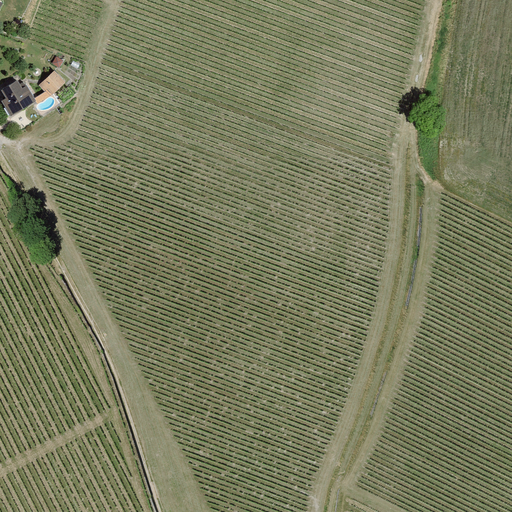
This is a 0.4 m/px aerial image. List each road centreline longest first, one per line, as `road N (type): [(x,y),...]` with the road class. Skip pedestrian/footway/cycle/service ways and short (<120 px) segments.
road 1 (track): [(323,511),(387,295),(402,125),(439,0)]
road 2 (track): [(160,511),(105,349),(0,152)]
